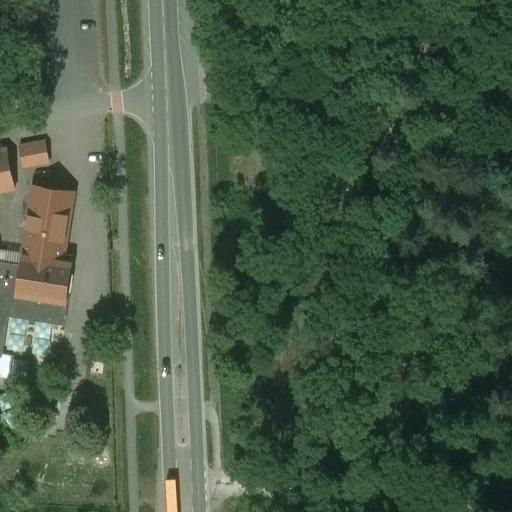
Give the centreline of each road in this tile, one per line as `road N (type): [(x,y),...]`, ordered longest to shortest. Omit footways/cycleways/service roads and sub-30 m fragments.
road 1 (primary): [(168,98),(184,511)]
road 2 (unclassified): [(0,121),(168,98)]
